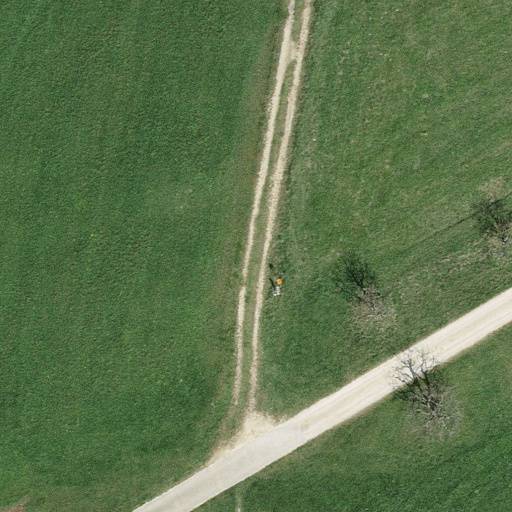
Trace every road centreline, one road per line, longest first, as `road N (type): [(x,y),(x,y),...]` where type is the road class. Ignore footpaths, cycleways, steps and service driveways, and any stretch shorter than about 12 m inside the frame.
road 1 (track): [(297,0),(223,469)]
road 2 (track): [(511,308),(153,511)]
